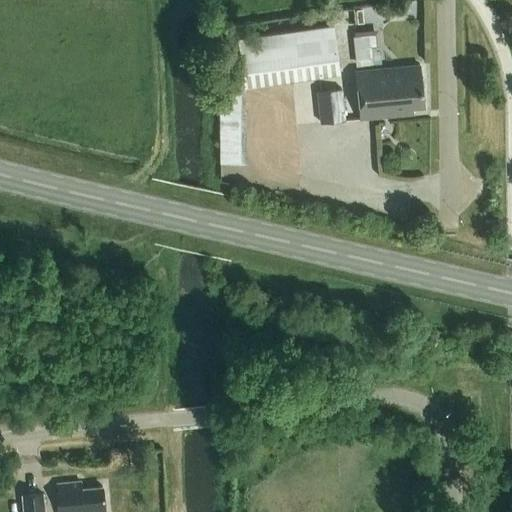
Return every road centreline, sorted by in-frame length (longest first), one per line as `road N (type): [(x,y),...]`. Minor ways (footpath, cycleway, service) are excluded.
road 1 (unclassified): [(0,436),(412,399),(446,431),(453,511)]
road 2 (primary): [(511,294),(0,175)]
road 3 (residential): [(446,210),(444,0)]
